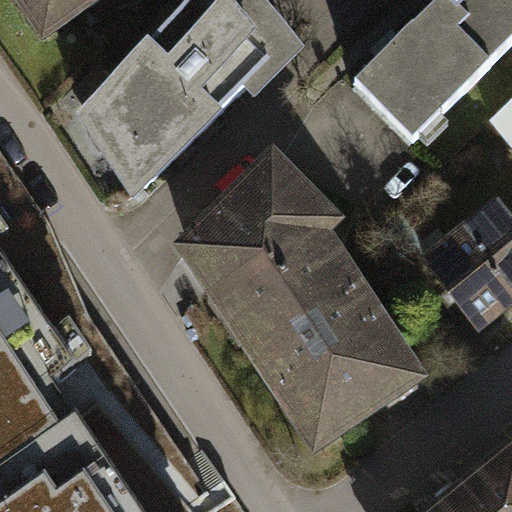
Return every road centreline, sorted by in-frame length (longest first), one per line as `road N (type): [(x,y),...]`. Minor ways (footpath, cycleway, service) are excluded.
road 1 (residential): [(279,511),(0,102)]
road 2 (residential): [(343,511),(511,375)]
